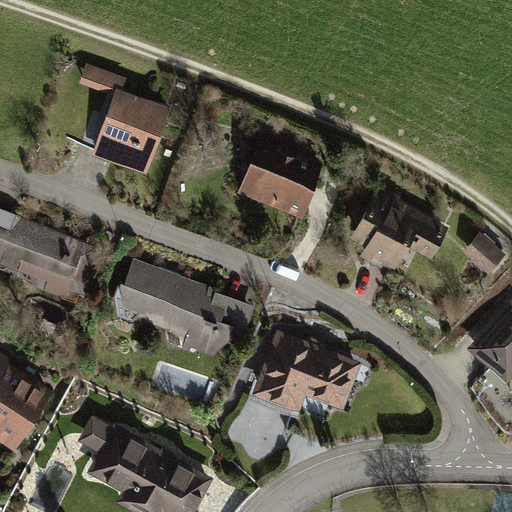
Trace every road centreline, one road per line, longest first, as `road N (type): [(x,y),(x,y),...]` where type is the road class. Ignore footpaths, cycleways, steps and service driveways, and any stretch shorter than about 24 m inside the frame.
road 1 (residential): [(0,176),(278,273),(376,324),(424,364),(464,414),(477,465)]
road 2 (track): [(511,221),(418,158),(324,113),(11,0)]
road 3 (residential): [(273,511),(339,471),(477,465)]
